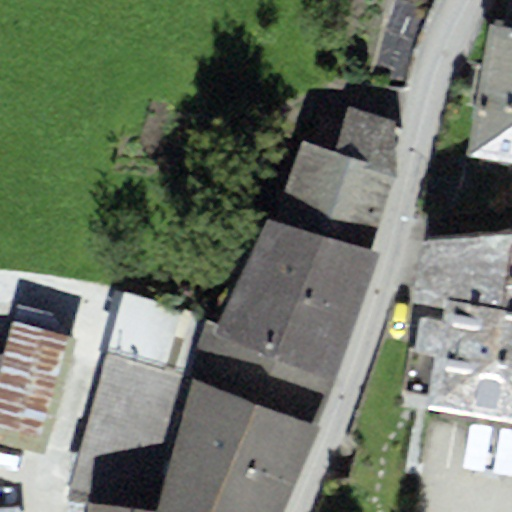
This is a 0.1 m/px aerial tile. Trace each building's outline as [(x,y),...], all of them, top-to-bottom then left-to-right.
[(511,162),(511,26),(506,25),(490,23),(468,155),(511,162)] [(350,106),(336,150),(396,169),(397,121),(350,106)] [(276,219),(373,247),(396,169),(336,150),(305,141),(276,219)] [(266,217),(212,333),(336,376),(382,250),(373,247),(276,219),(266,217)] [(511,234),(422,238),(412,297),(423,298),(511,311),(511,234)] [(511,421),(511,311),(423,298),(401,386),(428,393),(426,408),(511,421)] [(79,341),(14,323),(5,353),(0,370),(0,434),(47,448),(79,341)] [(204,330),(187,378),(314,423),(336,376),(212,333),(204,330)] [(187,378),(165,464),(173,466),(289,502),(321,426),(314,423),(187,378)] [(284,511),(289,502),(173,466),(156,511),(284,511)] [(91,502),(89,511),(156,511),(91,502)]
